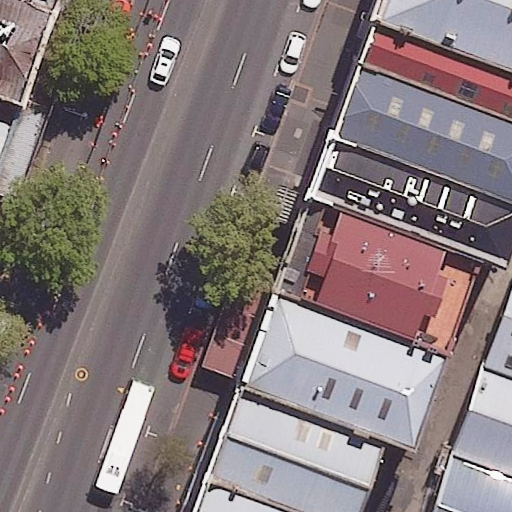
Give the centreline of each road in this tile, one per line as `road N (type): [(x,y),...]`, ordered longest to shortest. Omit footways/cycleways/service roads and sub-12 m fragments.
road 1 (secondary): [(262,0),(79,511)]
road 2 (secondary): [(0,474),(175,0)]
